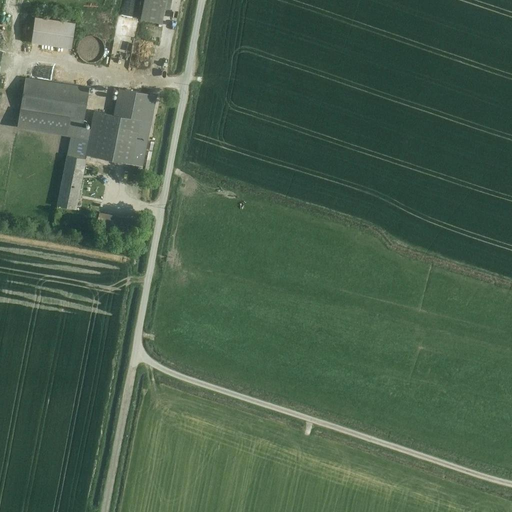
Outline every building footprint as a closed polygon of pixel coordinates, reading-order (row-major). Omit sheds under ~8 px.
[(170,0),(146,0),(143,19),(167,23),(170,0)] [(71,48),(75,23),(34,17),(30,42),(71,48)] [(91,88),(25,78),(16,131),(70,140),(67,157),(88,160),(89,154),(93,129),(84,127),(91,88)] [(159,96),(118,90),(114,114),(95,111),(93,129),(89,154),(148,163),(159,96)] [(88,160),(67,157),(59,205),(78,208),(88,160)] [(130,221),(99,213),(95,226),(127,234),(130,221)]
